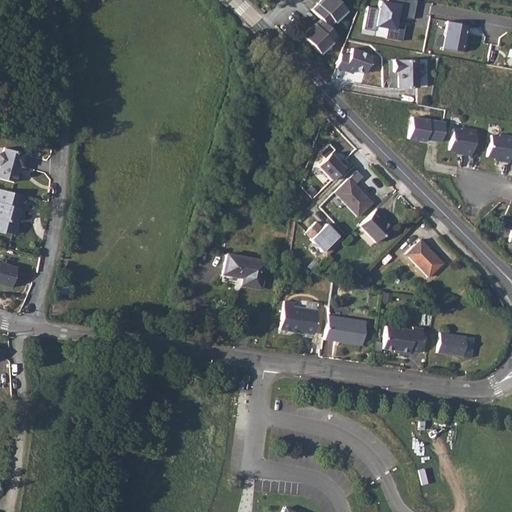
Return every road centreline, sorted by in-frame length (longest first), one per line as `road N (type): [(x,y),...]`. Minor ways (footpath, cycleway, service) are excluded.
road 1 (residential): [(33,330),(471,389),(511,377)]
road 2 (secondary): [(511,285),(232,0)]
road 3 (unclassified): [(14,326),(22,423),(9,511)]
road 4 (unclassified): [(33,330),(62,151)]
